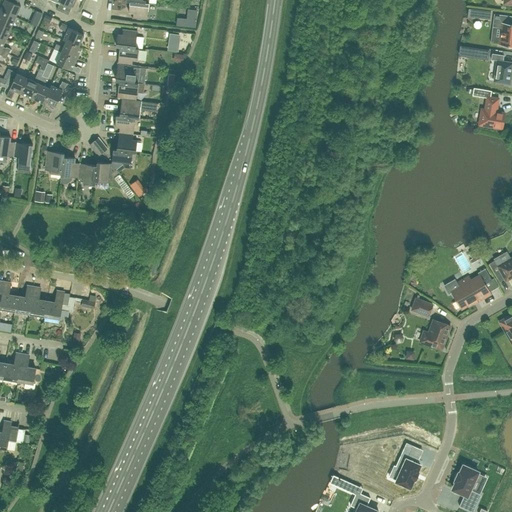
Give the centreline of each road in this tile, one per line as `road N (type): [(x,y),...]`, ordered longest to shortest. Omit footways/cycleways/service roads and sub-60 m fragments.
road 1 (primary): [(106,511),(219,238),(274,0)]
road 2 (residential): [(421,501),(449,435),(448,374),(466,323),(511,296)]
road 3 (residential): [(104,0),(92,95),(71,118)]
road 4 (residential): [(122,289),(0,265)]
